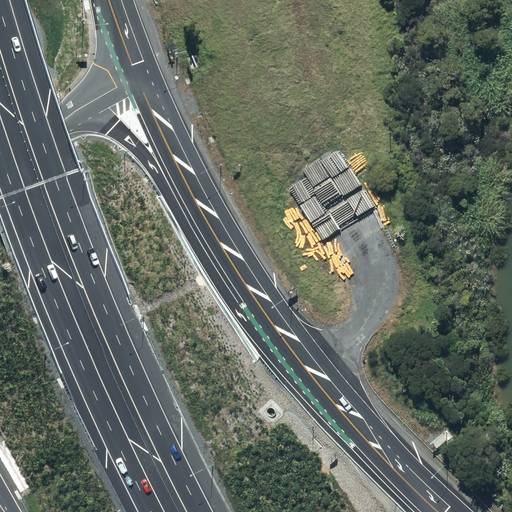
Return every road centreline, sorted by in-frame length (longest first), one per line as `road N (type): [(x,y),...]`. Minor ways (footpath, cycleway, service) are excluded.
road 1 (motorway): [(0,14),(54,184),(199,511)]
road 2 (primary): [(441,511),(312,378),(190,188)]
road 3 (motorway): [(151,511),(81,365),(0,150)]
road 4 (primary): [(190,188),(121,135),(72,112)]
road 5 (primary): [(190,188),(142,74)]
